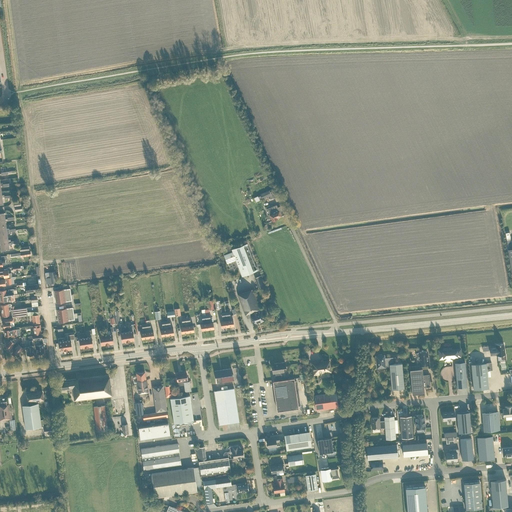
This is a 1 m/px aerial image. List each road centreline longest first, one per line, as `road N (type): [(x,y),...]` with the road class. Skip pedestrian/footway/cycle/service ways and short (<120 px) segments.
road 1 (unclassified): [(251,430),(432,400)]
road 2 (unclassified): [(262,504),(437,471)]
road 3 (primary): [(336,332),(511,315)]
road 4 (primary): [(52,366),(199,347)]
